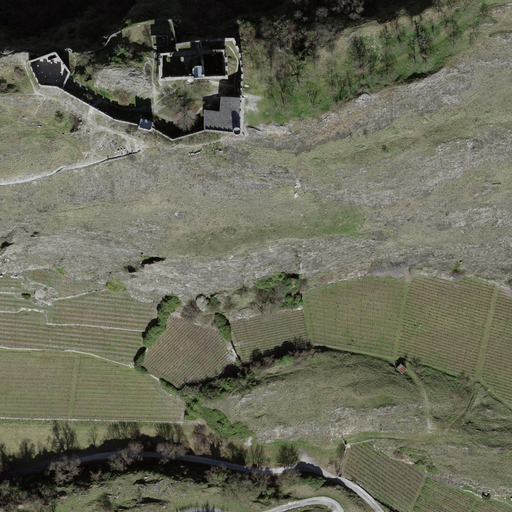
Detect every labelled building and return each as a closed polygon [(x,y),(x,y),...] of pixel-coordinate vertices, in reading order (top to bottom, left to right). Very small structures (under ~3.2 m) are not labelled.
[(231,80),(229,49),(159,52),(160,83),(231,80)] [(242,134),(242,98),(221,97),(220,112),(204,111),(205,131),(242,134)] [(40,136),(49,133),(52,140),(67,134),(65,127),(69,125),(62,108),(34,120),(40,136)] [(141,119),(139,126),(151,128),(153,121),(141,119)] [(246,186),(248,152),(227,151),(226,164),(210,163),(209,184),(246,186)]
